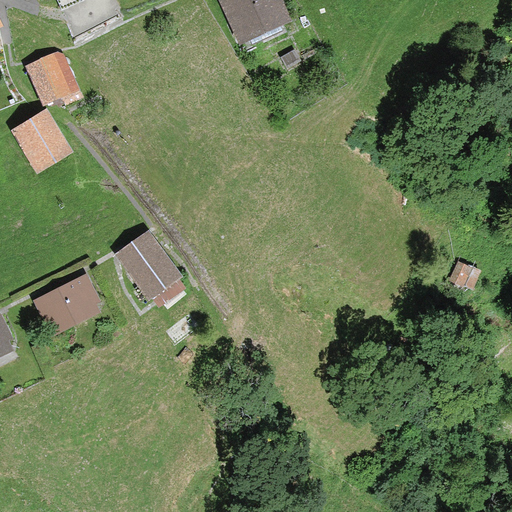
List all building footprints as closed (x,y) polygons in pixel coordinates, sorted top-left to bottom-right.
[(219,0),(239,41),(291,15),(283,0),(219,0)] [(59,96),(78,86),(62,47),(41,58),(59,96)] [(299,57),(293,47),(279,55),(285,66),(299,57)] [(59,96),(41,58),(24,66),(42,104),(59,96)] [(72,151),(47,109),(9,133),(35,174),(72,151)] [(158,302),(185,283),(178,274),(181,272),(148,226),(114,251),(147,296),(151,293),(158,302)] [(100,298),(85,271),(32,298),(50,333),(99,308),(95,300),(100,298)] [(12,334),(0,311),(0,352),(13,345),(8,337),(12,334)]
